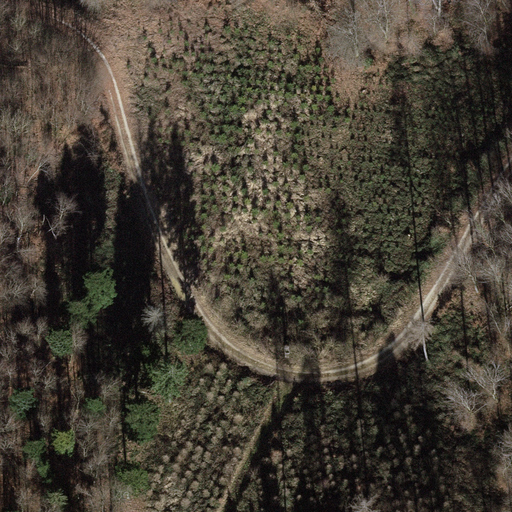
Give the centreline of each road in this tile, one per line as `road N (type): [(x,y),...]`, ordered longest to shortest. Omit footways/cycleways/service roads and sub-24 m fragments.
road 1 (track): [(0,0),(89,29),(116,69),(129,151),(172,259),(213,325),(274,358),(337,371),(391,353),(422,322),(511,162)]
road 2 (track): [(221,511),(297,362),(331,250),(361,87),(353,0)]
